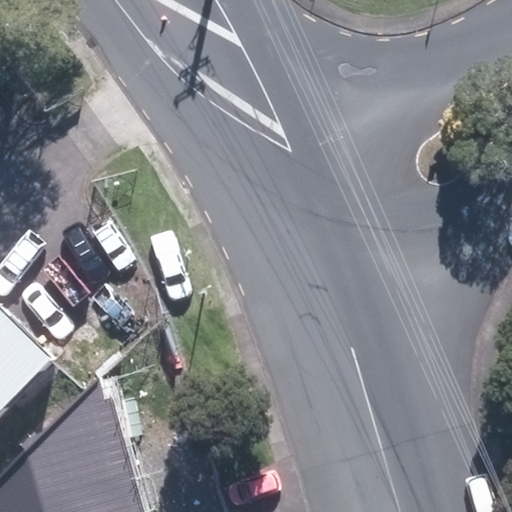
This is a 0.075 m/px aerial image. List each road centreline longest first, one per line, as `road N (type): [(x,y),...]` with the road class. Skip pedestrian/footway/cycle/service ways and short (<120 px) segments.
road 1 (residential): [(289,170),(511,12)]
road 2 (tertiary): [(289,170),(169,0)]
road 3 (tertiary): [(409,511),(356,321)]
road 4 (residential): [(511,210),(356,321)]
road 5 (tertiary): [(356,321),(289,170)]
